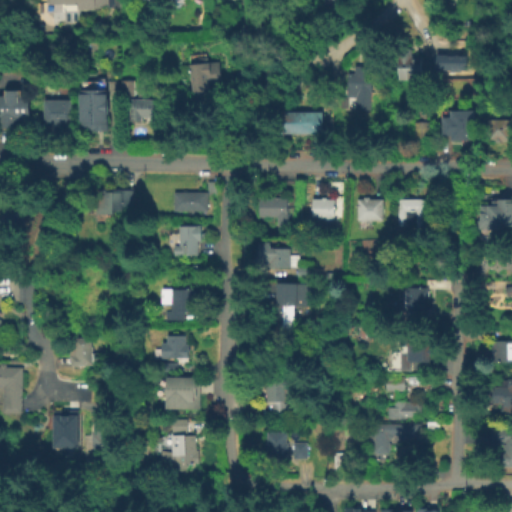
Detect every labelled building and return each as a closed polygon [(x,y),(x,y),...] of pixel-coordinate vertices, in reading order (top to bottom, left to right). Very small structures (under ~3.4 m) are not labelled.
[(119,0),(120,8),(76,8),(75,1),(45,1),(44,0),(119,0)] [(396,78),(420,77),(419,54),(395,54),(396,78)] [(206,55),(207,61),(218,60),(221,84),(210,85),(211,97),(194,99),(190,62),(198,61),(197,56),(206,55)] [(371,74),(369,110),(354,109),(355,98),(345,97),(347,72),(371,74)] [(134,81),(134,97),(121,97),(121,81),(134,81)] [(20,89),(20,95),(28,95),(28,120),(18,120),(18,127),(0,127),(0,95),(4,95),(5,90),(20,89)] [(81,132),(82,91),(109,91),(109,132),(81,132)] [(44,128),(44,100),(73,100),(73,128),(44,128)] [(129,100),(149,101),(158,101),(158,106),(165,106),(165,116),(157,115),(156,119),(141,118),(141,122),(128,122),(129,100)] [(471,107),(470,117),(476,117),(476,137),(468,137),(468,142),(462,142),(462,138),(454,138),(454,133),(444,133),(444,117),(457,116),(462,117),(462,107),(471,107)] [(511,135),(510,135),(510,139),(503,139),(503,143),(496,143),(496,140),(488,140),(489,119),(511,120),(511,109),(511,135)] [(321,110),(321,132),(284,132),(284,110),(321,110)] [(105,189),(116,189),(116,188),(133,190),(134,208),(113,208),(113,212),(96,212),(96,186),(105,186),(105,189)] [(208,193),(208,212),(174,212),(175,193),(208,193)] [(511,195),(511,226),(510,226),(510,229),(482,230),(481,204),(489,204),(493,203),(493,195),(511,195)] [(327,197),(327,199),(335,199),(335,223),(324,224),(324,218),(313,218),(312,198),(322,198),(322,197),(327,197)] [(371,199),(385,199),(385,221),(359,222),(359,199),(365,200),(365,197),(371,197),(371,199)] [(281,198),(281,200),(288,200),(289,226),(278,226),(278,218),(260,218),(260,200),(275,199),(275,198),(281,198)] [(433,199),(434,231),(417,231),(417,223),(409,223),(409,226),(399,226),(399,199),(433,199)] [(200,242),(200,256),(176,256),(176,246),(182,246),(181,227),(202,226),(203,242),(200,242)] [(0,234),(15,238),(11,257),(0,254),(0,234)] [(271,240),(271,246),(280,245),(280,246),(291,246),(291,255),(300,254),(301,268),(260,268),(258,240),(271,240)] [(318,286),(317,307),(297,305),(296,338),(276,337),(276,328),(272,328),(273,310),(280,311),(280,305),(278,304),(279,282),(299,283),(299,284),(318,286)] [(428,301),(427,308),(429,308),(429,315),(432,316),(432,326),(407,326),(407,314),(410,314),(410,311),(407,311),(407,298),(407,286),(431,286),(430,301),(428,301)] [(192,300),(192,311),(185,311),(185,320),(166,320),(166,310),(172,310),(172,303),(162,303),(162,288),(196,289),(196,300),(192,300)] [(0,315),(1,318),(4,317),(11,332),(6,334),(7,337),(0,338),(0,302),(4,313),(0,315)] [(368,340),(357,341),(357,330),(368,330),(368,340)] [(186,335),(186,344),(190,344),(190,353),(188,353),(188,358),(162,358),(162,343),(168,342),(168,335),(186,335)] [(92,336),(93,351),(104,350),(105,363),(72,365),(72,355),(70,356),(69,341),(75,341),(75,337),(92,336)] [(346,338),(346,349),(332,349),(331,339),(346,338)] [(432,338),(431,349),(433,349),(433,355),(432,355),(432,363),(408,363),(408,355),(401,355),(402,338),(432,338)] [(511,339),(511,360),(493,360),(493,354),(489,354),(490,344),(493,343),(493,339),(511,339)] [(0,364),(24,365),(22,412),(4,411),(5,387),(0,386),(0,364)] [(408,377),(408,390),(385,390),(385,378),(408,377)] [(511,412),(511,417),(503,417),(503,403),(491,403),(490,384),(502,384),(502,380),(511,380),(511,379),(511,378),(511,412)] [(197,383),(197,409),(163,409),(163,379),(197,379),(197,383)] [(290,403),(290,412),(274,412),(274,402),(268,402),(268,380),(288,380),(288,389),(296,389),(296,403),(290,403)] [(108,400),(108,408),(111,408),(111,459),(91,459),(91,433),(93,434),(93,424),(95,424),(94,409),(97,409),(97,400),(108,400)] [(422,401),(422,418),(407,418),(407,419),(389,419),(389,407),(397,407),(397,401),(422,401)] [(52,409),(76,409),(76,447),(52,447),(52,409)] [(189,419),(189,433),(173,433),(173,419),(189,419)] [(423,424),(424,440),(401,440),(401,436),(396,436),(396,438),(394,440),(392,441),(392,443),(393,445),(393,449),(392,450),(392,454),(378,454),(378,424),(423,424)] [(511,426),(511,467),(506,467),(506,451),(510,451),(510,445),(492,444),(492,428),(511,426)] [(289,433),(289,444),(295,444),(295,443),(308,443),(308,459),(295,460),(295,458),(284,458),(284,460),(280,460),(280,457),(269,458),(269,450),(267,450),(266,443),(269,443),(269,433),(289,433)] [(201,449),(201,462),(177,462),(177,454),(175,454),(175,435),(199,435),(199,449),(201,449)]
